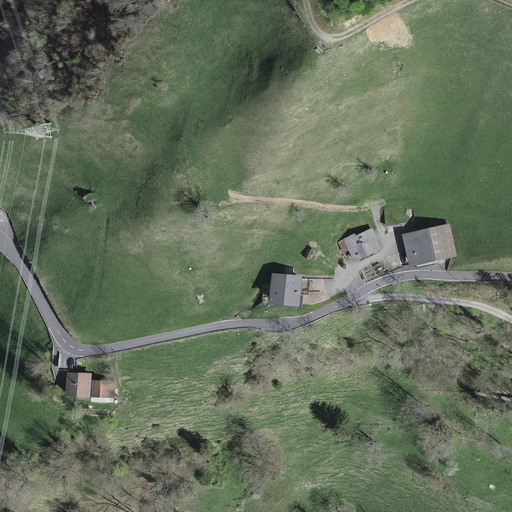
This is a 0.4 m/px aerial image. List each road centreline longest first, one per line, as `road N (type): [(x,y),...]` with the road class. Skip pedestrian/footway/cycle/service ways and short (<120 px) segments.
road 1 (unclassified): [(511,279),(404,275),(294,323),(217,326),(88,351),(59,333),(0,239)]
road 2 (trunk): [(0,233),(131,406),(198,511)]
road 3 (track): [(511,321),(462,302),(366,291)]
road 4 (track): [(305,0),(316,29),(332,38),(410,0)]
